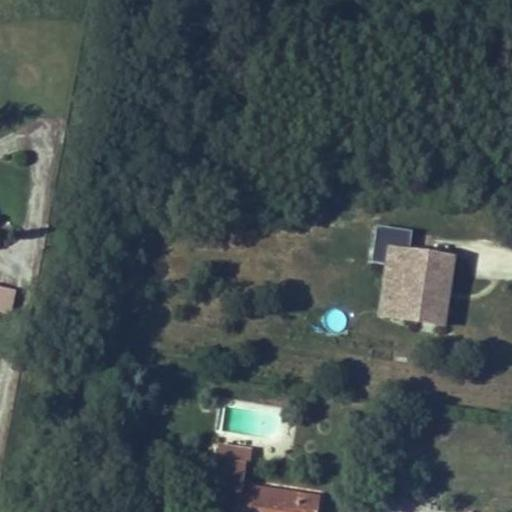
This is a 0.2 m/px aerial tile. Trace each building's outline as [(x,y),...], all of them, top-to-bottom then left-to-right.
[(388,281),(398,282),(408,284),(404,313),(411,322),(447,327),(456,261),(392,252),(388,281)] [(404,313),(408,284),(398,282),(393,319),(411,322),(404,313)] [(10,293),(0,290),(0,316),(5,317),(8,300),(10,293)] [(216,463),(244,467),(247,452),(218,448),(216,463)] [(316,511),(319,497),(241,486),(244,467),(216,463),(199,461),(195,491),(211,494),(208,511),(316,511)]
